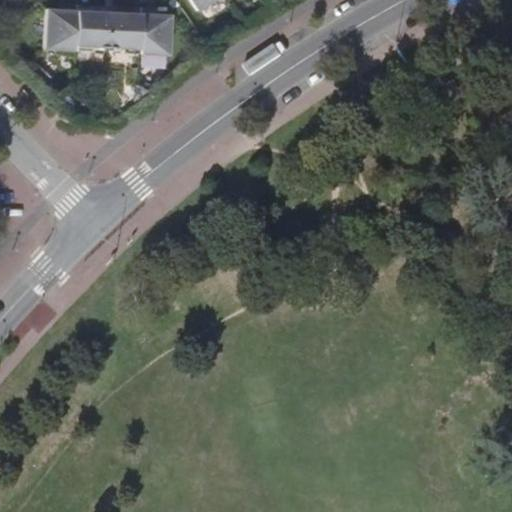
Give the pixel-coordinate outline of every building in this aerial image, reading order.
[(187,0),(194,10),(208,0),(187,0)] [(54,7),(44,7),(42,48),(72,50),(72,45),(74,9),(74,8),(75,2),(55,1),(54,7)] [(137,54),(167,55),(169,13),(159,13),(160,7),(140,6),(139,12),(137,49),(137,54)] [(107,10),(74,9),(72,45),(105,47),(107,10)] [(139,12),(107,10),(105,47),(137,49),(139,12)]
